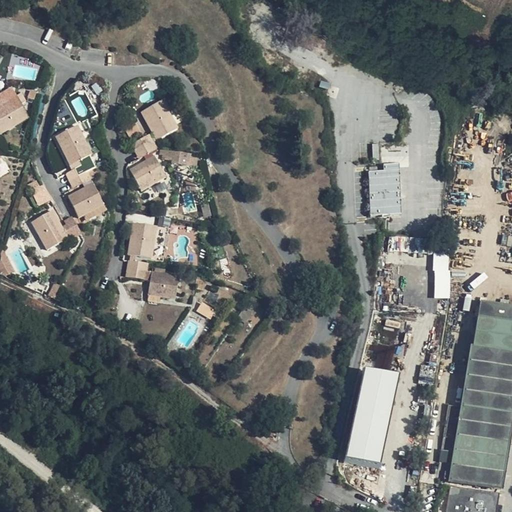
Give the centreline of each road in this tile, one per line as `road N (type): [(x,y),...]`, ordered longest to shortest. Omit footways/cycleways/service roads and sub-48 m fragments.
road 1 (residential): [(369,511),(291,464),(285,417),(327,320),(312,287),(246,196),(199,95),(176,71),(133,65)]
road 2 (track): [(291,464),(154,355),(0,277)]
road 3 (residential): [(133,65),(119,73),(115,99),(120,227),(103,289)]
road 4 (residential): [(65,54),(39,156),(64,212)]
road 5 (track): [(97,511),(0,439)]
